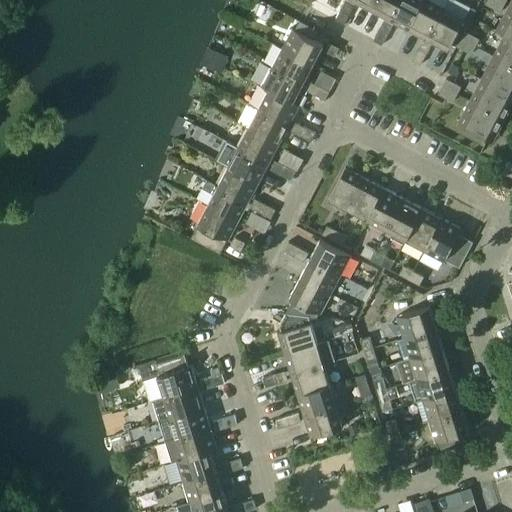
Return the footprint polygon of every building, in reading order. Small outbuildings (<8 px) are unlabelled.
[(346,0),(341,10),(350,14),(356,4),(347,0),(346,0)] [(355,0),(372,8),(376,0),(355,0)] [(376,0),(372,8),(391,18),(400,0),(376,0)] [(400,0),(391,18),(410,28),(424,0),(400,0)] [(446,7),(432,0),(424,0),(410,28),(429,38),(446,7)] [(461,0),(437,0),(466,13),(470,4),(461,0)] [(501,12),(505,4),(497,0),(493,8),(501,12)] [(497,30),(506,34),(506,33),(511,36),(511,7),(509,6),(497,30)] [(465,17),(446,7),(429,38),(449,49),(452,43),(457,46),(461,38),(465,31),(460,28),(465,17)] [(479,15),(486,19),(490,11),(483,7),(479,15)] [(350,14),(341,10),(336,20),(345,25),(350,14)] [(293,28),(283,47),(314,64),(324,44),(313,39),(318,30),(300,20),(295,29),(293,28)] [(379,30),(388,34),(394,24),(385,20),(379,30)] [(388,34),(379,30),(374,40),(383,45),(388,34)] [(465,31),(461,38),(469,42),(473,35),(469,33),(465,31)] [(511,36),(506,33),(506,34),(494,56),(511,65),(511,36)] [(469,42),(476,46),(480,38),(473,35),(469,42)] [(461,38),(457,46),(461,48),(464,50),(469,42),(461,38)] [(418,50),(427,55),(432,44),(423,40),(418,50)] [(330,42),(325,51),(335,57),(340,48),(330,42)] [(469,42),(464,50),(472,54),(476,46),(469,42)] [(209,47),(205,55),(212,59),(225,65),(229,57),(214,49),(209,47)] [(304,83),(314,64),(283,47),(272,67),(304,83)] [(427,55),(418,50),(412,60),(421,65),(427,55)] [(482,79),(511,94),(511,65),(494,56),(482,79)] [(225,65),(212,59),(208,66),(221,73),(225,65)] [(459,72),(457,71),(460,67),(456,65),(453,63),(448,72),(457,77),(459,72)] [(304,83),(272,67),(262,86),(269,90),(269,89),(294,102),(299,104),(305,94),(300,91),(304,83)] [(447,79),(443,86),(450,90),(454,82),(447,78),(447,79)] [(511,94),(482,79),(470,101),(505,119),(511,105),(511,94)] [(315,95),(320,86),(310,80),(305,89),(315,95)] [(450,90),(458,94),(462,86),(454,82),(450,90)] [(330,91),(320,86),(315,95),(326,100),(330,91)] [(443,86),(439,94),(446,98),(450,90),(443,86)] [(259,108),(290,124),(300,105),(299,104),(294,102),(269,89),(269,90),(259,108)] [(450,90),(446,98),(454,102),(458,94),(450,90)] [(505,119),(470,101),(458,124),(493,142),(505,119)] [(259,108),(249,127),(280,144),(290,124),(259,108)] [(301,136),(306,127),(296,122),(291,131),(301,136)] [(249,127),(239,146),(270,163),(280,144),(249,127)] [(316,133),(306,127),(301,136),(312,142),(316,133)] [(239,146),(229,165),(260,182),(270,163),(239,146)] [(282,174),(286,166),(276,160),(271,169),(282,174)] [(250,201),(260,182),(229,165),(219,185),(250,201)] [(296,171),(286,166),(282,174),(292,180),(296,171)] [(349,209),(366,178),(346,167),(330,199),(349,209)] [(349,209),(368,219),(385,188),(366,178),(349,209)] [(275,179),(274,190),(290,191),(291,181),(275,179)] [(214,193),(209,204),(240,220),(250,201),(219,185),(211,180),(206,188),(214,193)] [(388,229),(404,198),(385,188),(368,219),(388,229)] [(261,213),(266,204),(256,198),(251,207),(261,213)] [(406,239),(423,208),(404,198),(388,229),(385,234),(392,238),(395,233),(406,239)] [(222,250),(228,239),(230,240),(240,220),(209,204),(192,235),(222,250)] [(276,209),(266,204),(261,213),(272,218),(276,209)] [(426,249),(442,218),(423,208),(406,239),(426,249)] [(442,218),(426,249),(445,259),(460,267),(474,241),(459,233),(462,228),(442,218)] [(328,225),(323,234),(333,239),(338,230),(328,225)] [(348,236),(338,230),(333,239),(344,245),(348,236)] [(236,237),(231,246),(241,251),(246,242),(236,237)] [(321,239),(310,258),(342,275),(352,255),(321,239)] [(294,256),(299,247),(289,241),(284,250),(294,256)] [(361,254),(371,259),(376,250),(366,245),(361,254)] [(309,252),(299,247),(294,256),(305,261),(309,252)] [(386,256),(376,250),(371,259),(382,265),(386,256)] [(310,258),(300,277),(332,294),(342,275),(310,258)] [(399,274),(410,280),(414,271),(404,265),(399,274)] [(425,276),(414,271),(410,280),(420,285),(425,276)] [(290,297),(293,299),(286,313),(309,315),(316,319),(320,312),(321,313),(332,294),(300,277),(290,297)] [(397,316),(403,337),(437,327),(431,306),(397,316)] [(312,321),(311,322),(309,315),(286,313),(279,325),(281,331),(278,332),(284,353),(318,343),(312,321)] [(332,329),(335,336),(347,332),(345,325),(332,329)] [(404,360),(444,347),(437,327),(403,337),(397,339),(404,360)] [(361,339),(364,350),(374,347),(370,336),(361,339)] [(329,339),(318,343),(284,353),(291,374),(325,363),(335,360),(329,339)] [(377,358),(374,347),(364,350),(368,361),(377,358)] [(405,382),(410,380),(450,368),(444,347),(404,360),(398,362),(405,382)] [(157,359),(137,365),(142,380),(149,401),(152,400),(165,396),(198,386),(191,364),(188,365),(184,350),(157,359)] [(291,374),(297,394),(331,384),(325,363),(291,374)] [(221,373),(219,366),(211,369),(213,376),(221,373)] [(457,389),(450,368),(410,380),(417,401),(457,389)] [(274,374),(277,383),(289,380),(286,370),(274,374)] [(101,391),(119,386),(115,372),(96,378),(101,391)] [(211,376),(214,386),(225,382),(222,373),(221,373),(213,376),(211,376)] [(277,383),(274,374),(263,377),(266,387),(277,383)] [(214,386),(211,376),(200,380),(203,389),(214,386)] [(374,380),(377,391),(387,388),(383,377),(374,380)] [(297,394),(304,415),(348,401),(345,391),(335,395),(331,384),(297,394)] [(205,406),(198,386),(165,396),(152,400),(159,421),(171,417),(205,406)] [(377,391),(380,402),(390,399),(387,388),(377,391)] [(423,422),(429,420),(463,409),(457,389),(417,401),(423,422)] [(348,401),(304,415),(310,436),(344,426),(341,414),(351,411),(348,401)] [(159,421),(165,441),(211,427),(205,406),(171,417),(159,421)] [(463,409),(429,420),(436,441),(449,437),(470,430),(463,409)] [(287,415),(291,425),(302,421),(298,411),(287,415)] [(224,417),(227,427),(238,423),(235,414),(224,417)] [(291,425),(287,415),(276,418),(280,428),(291,425)] [(227,427),(224,417),(213,421),(216,430),(227,427)] [(386,421),(390,432),(399,429),(396,418),(386,421)] [(348,425),(351,433),(359,430),(357,423),(348,425)] [(177,459),(184,457),(184,458),(211,450),(218,448),(211,427),(165,441),(171,462),(177,460),(177,459)] [(399,429),(390,432),(393,443),(403,440),(399,429)] [(217,470),(211,450),(184,458),(184,457),(177,459),(177,460),(184,481),(217,470)] [(241,457),(230,461),(233,470),(244,467),(241,457)] [(233,470),(230,461),(219,464),(222,474),(233,470)] [(217,470),(184,481),(190,501),(224,491),(217,470)] [(471,488),(461,491),(464,501),(474,498),(471,488)] [(180,511),(228,511),(230,511),(224,491),(190,501),(178,505),(180,511)] [(418,511),(415,498),(400,501),(402,511),(418,511)] [(434,511),(431,498),(418,502),(421,511),(434,511)] [(243,502),(246,511),(257,508),(254,499),(243,502)] [(245,511),(246,511),(243,502),(232,505),(234,511),(245,511)]
